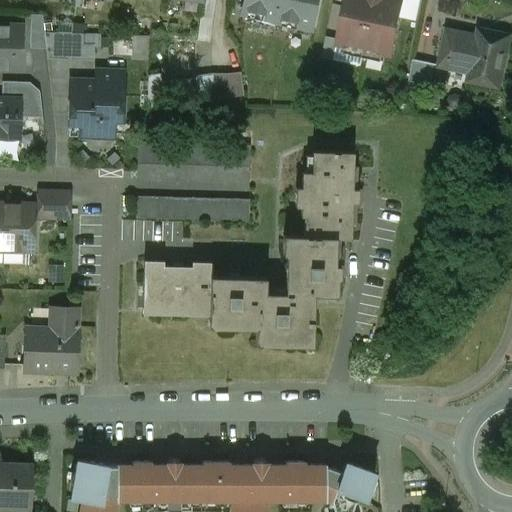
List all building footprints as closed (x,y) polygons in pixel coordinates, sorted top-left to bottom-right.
[(214,0),(201,0),(200,16),(212,18),(214,0)] [(243,0),(241,13),(314,28),(320,0),(243,0)] [(346,0),(338,43),(391,54),(402,0),(346,0)] [(212,18),(200,17),(197,40),(209,42),(212,18)] [(21,26),(0,25),(0,47),(20,48),(21,26)] [(477,37),(447,30),(439,65),(500,78),(510,36),(492,32),(491,37),(477,34),(477,37)] [(82,34),(44,32),(47,56),(93,58),(93,46),(82,45),(82,34)] [(20,48),(0,47),(0,69),(20,70),(20,48)] [(426,62),(414,60),(409,81),(421,84),(426,62)] [(95,81),(70,80),(68,136),(112,138),(113,121),(121,121),(123,71),(95,70),(95,81)] [(240,72),(228,74),(212,74),(209,100),(243,95),(240,72)] [(160,74),(148,75),(147,107),(163,105),(160,82),(161,82),(160,74)] [(161,82),(160,82),(163,105),(209,100),(212,74),(195,76),(195,78),(161,82)] [(39,91),(29,82),(1,81),(1,96),(21,97),(21,116),(41,117),(42,124),(39,91)] [(1,96),(0,96),(0,139),(6,139),(6,135),(20,135),(21,116),(21,97),(1,96)] [(249,146),(138,141),(137,163),(248,168),(249,146)] [(284,294),(264,293),(264,278),(214,276),(214,262),(194,261),(194,267),(163,266),(163,261),(143,260),(142,308),(157,308),(157,314),(212,316),(212,320),(224,320),(224,328),(255,330),(255,346),(300,346),(300,340),(311,340),(312,296),(335,296),(336,280),(338,278),(338,265),(337,265),(337,238),(349,238),(349,225),(353,225),(354,203),(356,203),(357,189),(355,189),(355,167),(351,167),(352,153),(311,152),(310,173),(301,173),(299,216),(303,216),(303,236),(283,236),(282,255),(285,255),(284,294)] [(69,193),(39,192),(38,206),(50,207),(50,218),(68,218),(69,193)] [(248,200),(136,195),(136,217),(248,222),(248,200)] [(32,205),(3,204),(2,249),(3,250),(31,250),(32,205)] [(53,309),(52,331),(26,330),(25,369),(75,371),(76,332),(74,332),(75,310),(53,309)] [(265,465),(265,462),(252,462),(252,465),(229,465),(229,462),(201,462),(201,465),(179,465),(179,462),(166,462),(166,465),(151,465),(151,462),(131,462),(131,465),(115,465),(115,466),(106,466),(107,465),(76,459),(74,472),(78,473),(75,485),(72,484),(69,497),(81,499),(78,511),(114,511),(117,500),(155,500),(155,510),(190,510),(190,500),(230,500),(230,511),(265,511),(265,500),(325,500),(330,502),(328,508),(332,507),(333,511),(351,511),(352,511),(357,497),(364,500),(374,473),(344,462),(340,472),(325,467),(325,465),(304,465),(304,462),(284,462),(284,465),(265,465)] [(30,467),(1,466),(1,464),(0,463),(0,506),(29,507),(30,467)]
